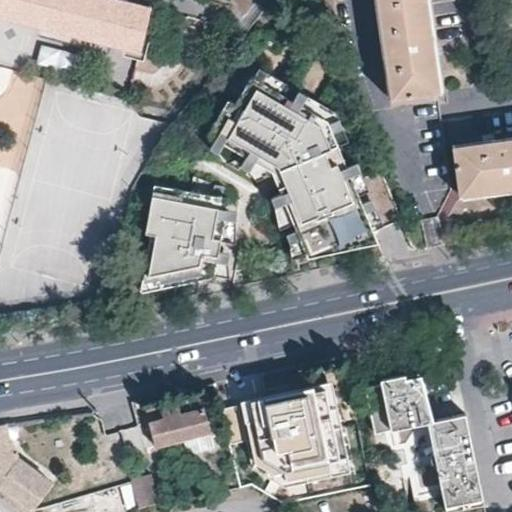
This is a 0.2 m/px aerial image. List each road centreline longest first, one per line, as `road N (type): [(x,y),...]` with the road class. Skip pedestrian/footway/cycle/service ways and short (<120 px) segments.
road 1 (primary): [(0,378),(349,313)]
road 2 (primary): [(511,261),(387,291),(349,313)]
road 3 (primary): [(349,313),(389,321),(511,293)]
